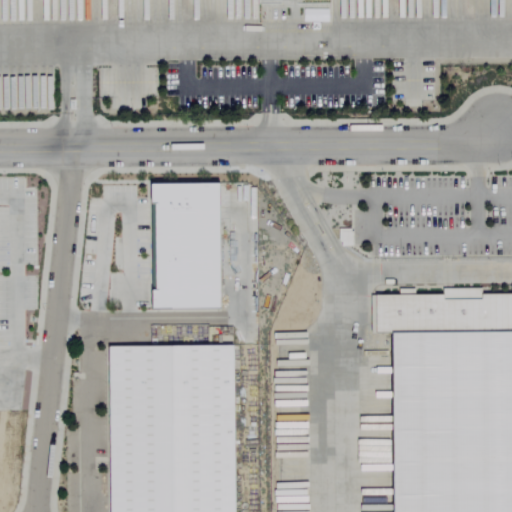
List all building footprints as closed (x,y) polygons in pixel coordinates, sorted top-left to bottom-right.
[(153,185),(155,309),(224,308),(222,184),(153,185)] [(348,247),(348,230),(336,231),(336,247),(348,247)] [(378,295),(444,294),(444,288),(482,288),(482,294),(511,293),(511,331),(378,333),(378,295)] [(511,511),(511,332),(393,333),(394,511),(511,511)] [(107,511),(107,347),(234,346),(234,511),(107,511)]
